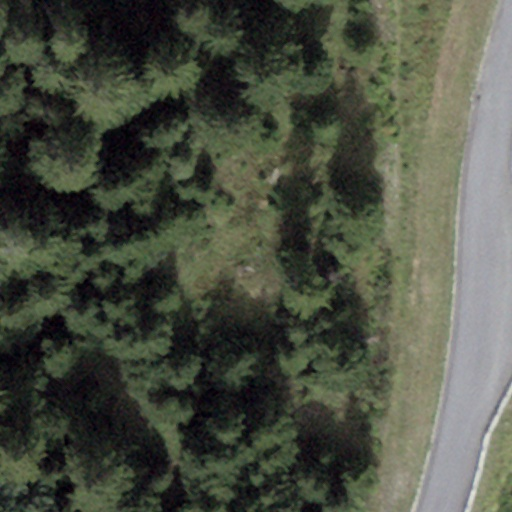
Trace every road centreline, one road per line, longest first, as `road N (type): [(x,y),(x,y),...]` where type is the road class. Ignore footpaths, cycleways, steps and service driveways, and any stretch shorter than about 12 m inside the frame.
road 1 (track): [(388,511),(386,0)]
road 2 (unclassified): [(439,511),(476,373),(478,284),(511,58)]
